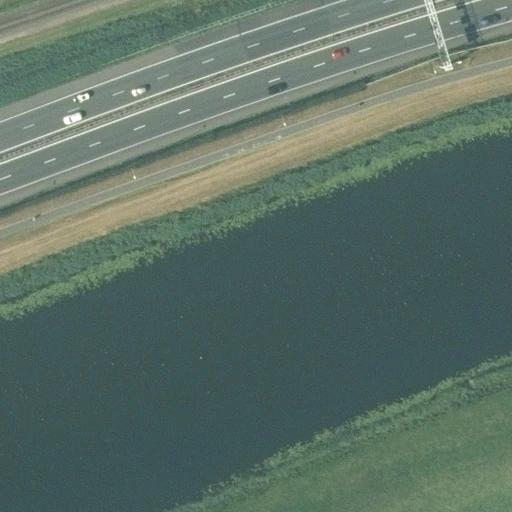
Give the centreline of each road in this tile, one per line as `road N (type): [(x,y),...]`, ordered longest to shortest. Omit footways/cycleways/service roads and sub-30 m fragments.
road 1 (motorway): [(0,177),(357,48),(511,3)]
road 2 (motorway): [(385,0),(0,134)]
